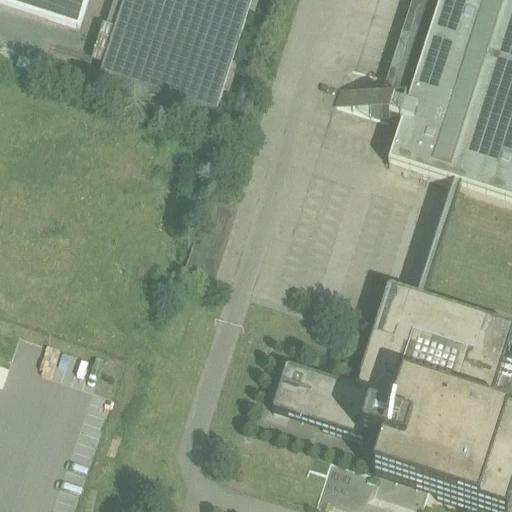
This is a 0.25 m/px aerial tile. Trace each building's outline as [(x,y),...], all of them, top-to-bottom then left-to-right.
[(0,0),(0,4),(81,31),(90,0),(0,0)] [(256,0),(126,0),(98,86),(216,124),(256,0)] [(511,0),(424,0),(397,86),(415,92),(403,131),(390,170),(511,208),(511,0)] [(408,114),(343,93),(338,110),(403,131),(408,114)] [(185,278),(214,287),(238,213),(208,204),(185,278)] [(511,342),(511,335),(389,296),(356,398),(288,377),(274,419),(445,474),(436,501),(470,511),(511,511),(511,425),(488,418),(511,342)]
